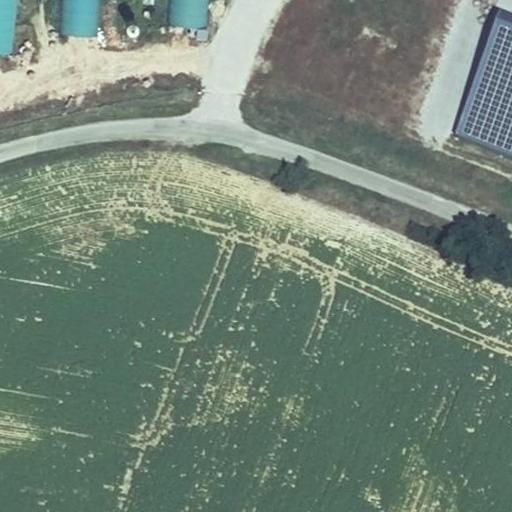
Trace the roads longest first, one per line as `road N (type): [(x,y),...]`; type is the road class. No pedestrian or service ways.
road 1 (unclassified): [(0,151),(103,129),(196,128),(268,144),(511,234)]
road 2 (track): [(511,69),(368,27),(275,32),(222,49),(212,64),(213,132)]
